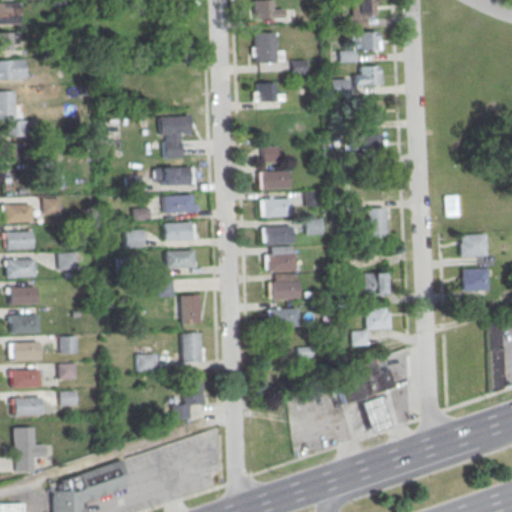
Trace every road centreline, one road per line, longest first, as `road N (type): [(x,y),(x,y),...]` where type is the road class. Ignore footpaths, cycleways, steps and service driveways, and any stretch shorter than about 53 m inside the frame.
road 1 (residential): [(217,0),(237,511)]
road 2 (residential): [(409,0),(429,414),(437,442)]
road 3 (primary): [(511,416),(237,511)]
road 4 (primary): [(511,428),(505,442),(334,501),(325,511)]
